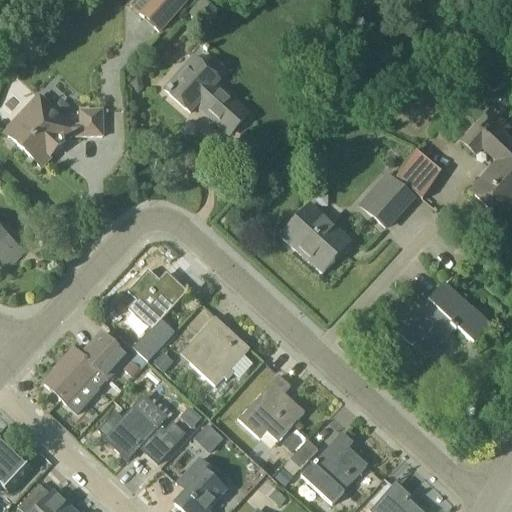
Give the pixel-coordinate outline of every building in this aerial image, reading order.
[(186,0),(135,0),(128,8),(160,37),(190,3),(186,0)] [(247,116),(215,87),(218,84),(192,61),(164,92),(190,114),(201,103),(220,120),(216,125),(229,137),(247,116)] [(139,96),(143,90),(142,83),(136,78),(128,88),(133,92),(129,98),(137,104),(142,98),(139,96)] [(68,139),(102,138),(102,112),(79,113),(79,127),(68,128),(39,100),(5,136),(40,169),(68,139)] [(511,207),(511,161),(511,114),(499,103),(462,144),(475,156),(481,149),(497,164),(470,194),(500,221),(511,207)] [(422,201),(442,174),(415,154),(395,181),(422,201)] [(416,201),(386,175),(358,208),(388,234),(416,201)] [(348,242),(311,206),(280,239),(322,277),(333,265),(330,261),(348,242)] [(18,221),(28,231),(34,231),(38,226),(38,220),(28,211),(21,211),(17,215),(18,221)] [(0,261),(9,269),(23,254),(0,232),(0,261)] [(187,294),(174,283),(172,286),(163,278),(159,283),(148,273),(127,295),(136,303),(128,311),(130,313),(151,333),(187,294)] [(444,287),(393,343),(394,343),(401,336),(424,357),(451,328),(455,332),(457,331),(473,346),(489,328),(444,287)] [(103,323),(115,334),(131,316),(119,305),(103,323)] [(215,320),(194,342),(203,351),(189,366),(214,389),(223,380),(225,382),(232,375),(229,372),(249,352),(215,320)] [(130,361),(101,336),(94,344),(81,358),(75,352),(44,386),(72,412),(77,417),(98,393),(88,383),(96,375),(104,383),(107,385),(130,361)] [(144,354),(145,355),(151,361),(157,354),(150,348),(144,354)] [(169,364),(159,354),(148,366),(159,375),(169,364)] [(140,372),(131,363),(123,371),(132,380),(140,372)] [(138,381),(154,391),(162,380),(146,369),(138,381)] [(290,402),(283,396),(290,389),(278,378),(238,423),(270,453),(279,443),(304,415),(290,402)] [(185,436),(172,425),(165,433),(158,427),(155,431),(148,425),(154,417),(141,405),(134,412),(132,410),(122,421),(115,415),(98,433),(105,440),(103,441),(127,463),(139,450),(147,457),(157,466),(168,455),(185,436)] [(201,421),(189,409),(179,420),(192,432),(201,421)] [(195,441),(201,447),(207,441),(215,448),(221,442),(207,429),(195,441)] [(292,456),(295,453),(302,445),(293,436),(292,435),(281,447),(292,456)] [(367,468),(366,467),(365,468),(347,452),(353,446),(341,435),(300,479),(332,508),(344,495),(343,494),(367,468)] [(318,453),(307,443),(283,469),(293,478),(318,453)] [(0,489),(1,488),(9,495),(30,473),(0,445),(0,489)] [(207,476),(211,472),(199,461),(183,479),(192,487),(174,506),(180,511),(208,511),(226,494),(207,476)] [(294,480),(283,471),(275,480),(285,490),(294,480)] [(17,511),(18,511),(72,511),(52,493),(49,496),(39,487),(17,511)] [(286,501),(273,490),(266,498),(278,510),(286,501)] [(417,511),(408,503),(411,500),(408,498),(406,501),(394,491),(374,511),(417,511)]
